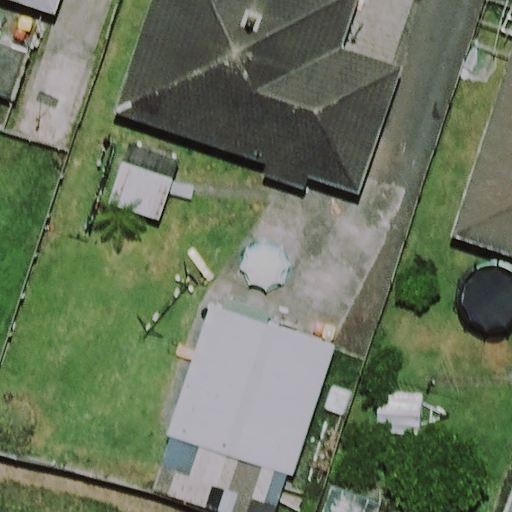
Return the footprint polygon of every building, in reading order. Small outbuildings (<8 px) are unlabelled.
[(6,0),(56,16),(61,0),(6,0)] [(151,0),(113,117),(359,199),(402,71),(341,50),(357,0),(151,0)] [(97,55),(37,35),(1,144),(61,164),(97,55)] [(511,49),(449,237),(511,257),(511,49)] [(173,181),(121,163),(107,203),(158,222),(173,181)] [(332,346),(205,308),(166,440),(293,477),(332,346)]
